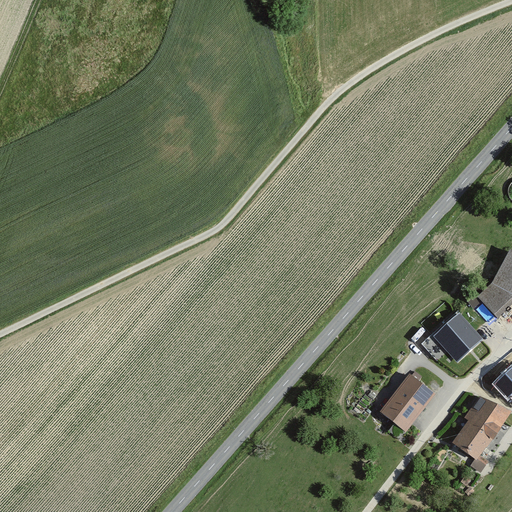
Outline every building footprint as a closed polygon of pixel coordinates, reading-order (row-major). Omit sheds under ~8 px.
[(492,281),(479,293),(497,312),(511,298),(511,245),(492,281)] [(482,300),(475,308),(484,317),(492,309),(482,300)] [(483,339),(459,312),(433,336),(457,362),(483,339)] [(511,366),(493,384),(508,400),(511,397),(511,396),(511,366)] [(410,373),(380,412),(406,432),(436,393),(410,373)] [(481,394),(448,440),(476,461),(511,412),(511,407),(499,398),(481,394)]
